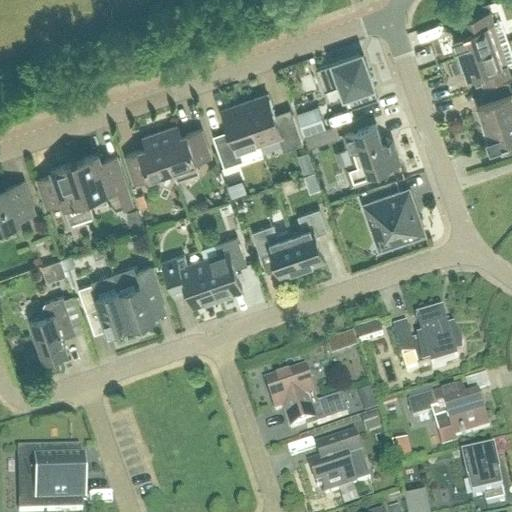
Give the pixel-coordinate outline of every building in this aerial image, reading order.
[(453,34),(460,55),(507,39),(500,18),(494,20),(490,9),(461,19),(465,30),(453,34)] [(511,51),(507,39),(460,55),(467,76),(474,74),(476,79),(481,77),(483,83),(511,74),(507,62),(511,60),(511,51)] [(378,97),(362,51),(317,67),(325,90),(340,84),(348,107),(378,97)] [(298,85),(309,84),(307,69),(296,70),(298,85)] [(477,103),(484,124),(511,114),(511,90),(508,80),(485,88),(489,99),(477,103)] [(267,83),(272,102),(281,100),(276,81),(267,83)] [(268,93),(245,101),(259,142),(278,136),(283,150),(303,143),(292,113),(277,119),(268,93)] [(259,142),(245,101),(222,109),(231,135),(215,140),(224,166),(243,159),(240,149),(259,142)] [(511,114),(484,124),(491,145),(503,141),(507,153),(511,150),(511,114)] [(346,165),(352,183),(371,177),(370,173),(401,163),(394,145),(391,146),(390,141),(385,139),(382,140),(376,123),(344,134),(354,162),(346,165)] [(177,124),(160,130),(173,169),(211,156),(201,128),(180,135),(177,124)] [(173,169),(160,130),(143,136),(146,147),(125,154),(135,182),(173,169)] [(98,152),(75,160),(88,197),(102,192),(116,209),(133,203),(116,154),(101,160),(98,152)] [(6,158),(11,175),(20,172),(16,155),(6,158)] [(88,197),(75,160),(51,168),(53,172),(38,178),(47,206),(63,201),(70,223),(93,215),(87,197),(88,197)] [(34,212),(23,180),(0,188),(0,228),(20,222),(18,217),(34,212)] [(364,203),(379,249),(425,233),(409,187),(364,203)] [(302,229),(290,233),(302,267),(325,259),(316,234),(327,230),(319,208),(298,215),(302,229)] [(252,231),(260,254),(271,250),(280,275),(302,267),(290,233),(278,237),(274,224),(252,231)] [(218,253),(204,258),(218,296),(242,288),(235,268),(247,264),(237,235),(214,243),(218,253)] [(218,296),(204,258),(180,267),(176,256),(163,261),(173,290),(186,285),(193,305),(218,296)] [(136,265),(114,272),(120,290),(131,323),(132,325),(141,322),(145,324),(151,322),(152,318),(155,317),(152,310),(164,306),(149,265),(138,269),(136,265)] [(120,330),(122,326),(131,323),(120,290),(114,272),(91,280),(92,282),(79,287),(87,310),(100,305),(109,331),(111,330),(115,332),(120,330)] [(68,352),(63,336),(65,332),(75,328),(63,295),(45,301),(37,317),(30,320),(44,361),(68,352)] [(422,340),(412,343),(407,325),(393,329),(402,357),(414,356),(418,371),(430,367),(432,372),(445,368),(444,363),(463,357),(462,343),(455,330),(449,332),(443,314),(417,322),(422,340)] [(305,370),(265,383),(275,412),(284,409),(291,430),(305,426),(306,431),(348,416),(341,397),(317,406),(314,399),(315,398),(305,370)] [(462,387),(409,404),(414,419),(433,414),(443,447),(454,443),(453,439),(489,428),(480,398),(466,402),(462,387)] [(346,453),(359,448),(354,434),(328,443),(332,457),(308,465),(317,489),(322,487),(326,496),(357,485),(346,453)] [(408,438),(394,442),(401,466),(415,461),(408,438)] [(16,450),(17,511),(81,511),(80,449),(16,450)] [(505,502),(499,477),(500,477),(494,451),(462,458),(468,484),(469,484),(472,499),(484,497),(486,506),(505,502)] [(431,511),(428,493),(405,497),(408,511),(431,511)]
